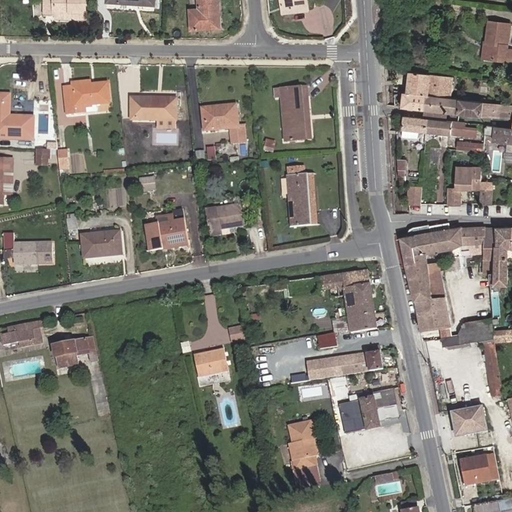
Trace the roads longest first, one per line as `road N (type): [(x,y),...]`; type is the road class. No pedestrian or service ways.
road 1 (unclassified): [(0,309),(387,242)]
road 2 (unknown): [(276,360),(407,338),(455,356),(511,460)]
road 3 (tertiary): [(387,242),(443,511)]
road 4 (unclassified): [(256,51),(0,49)]
road 5 (tertiary): [(367,51),(384,222)]
road 6 (residential): [(511,221),(384,222)]
